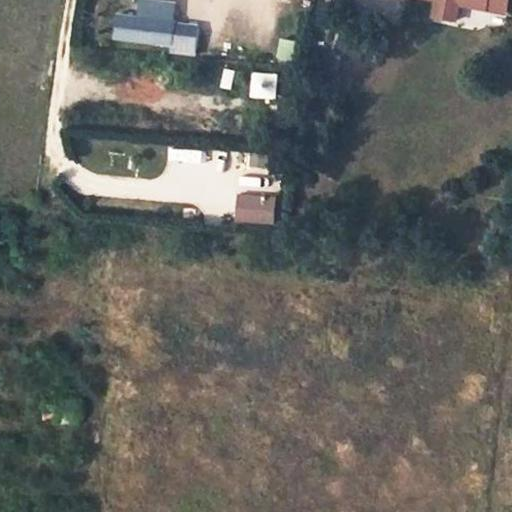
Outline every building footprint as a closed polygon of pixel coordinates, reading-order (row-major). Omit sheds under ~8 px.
[(199,25),(176,22),(176,21),(174,21),(176,3),(155,0),(139,0),(137,16),(117,14),(114,39),(172,46),(171,52),(195,55),(199,25)] [(439,0),(485,9),(486,0),(439,0)] [(505,13),(507,0),(486,0),(485,9),(505,13)] [(249,95),(273,97),(276,75),(252,73),(249,95)] [(277,196),(238,193),(236,221),(275,224),(277,196)] [(72,403),(54,403),(55,421),(73,421),(72,403)]
